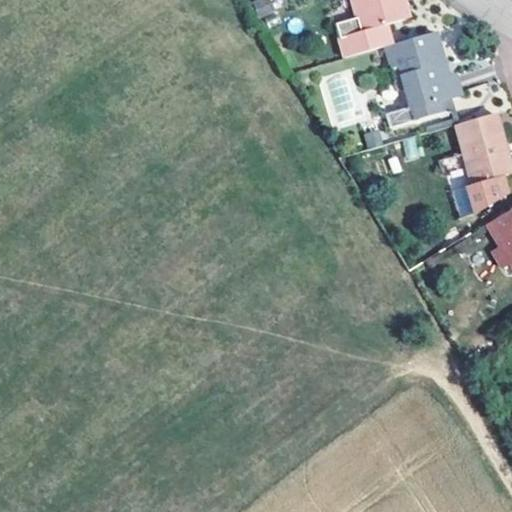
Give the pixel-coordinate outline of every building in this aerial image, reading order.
[(268,0),(259,0),(251,4),(258,19),(274,12),(268,0)] [(334,23),(343,57),(387,44),(382,25),(400,20),(394,0),(350,0),(355,17),(334,23)] [(394,0),(400,20),(406,19),(400,0),(394,0)] [(407,86),(412,107),(388,114),(391,126),(452,108),(449,96),(459,93),(454,75),(444,77),(440,66),(444,65),(435,33),(387,46),(393,65),(401,63),(407,86)] [(401,63),(393,65),(399,88),(407,86),(401,63)] [(501,176),(508,174),(502,155),(506,153),(496,115),(457,125),(473,184),(501,176)] [(381,141),(377,130),(362,134),(366,146),(381,141)] [(409,161),(421,157),(413,136),(401,140),(409,161)] [(502,155),(508,174),(511,173),(506,153),(502,155)] [(459,175),(448,178),(459,218),(470,215),(459,175)] [(505,195),(501,176),(473,184),(473,185),(466,187),(473,214),(505,195)] [(511,209),(487,224),(511,264),(511,209)] [(511,278),(511,264),(487,224),(481,228),(495,250),(489,254),(499,272),(505,268),(511,278)]
